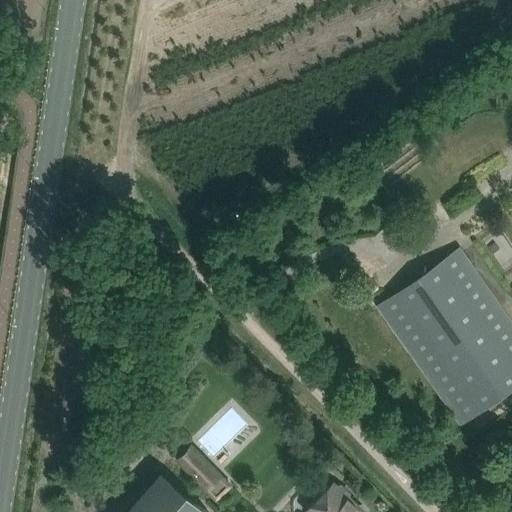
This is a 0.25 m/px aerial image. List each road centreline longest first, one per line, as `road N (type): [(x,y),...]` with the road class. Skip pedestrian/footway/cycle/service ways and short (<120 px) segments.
road 1 (unclassified): [(430,511),(90,165)]
road 2 (secondary): [(74,0),(0,472)]
road 3 (track): [(101,177),(126,0)]
